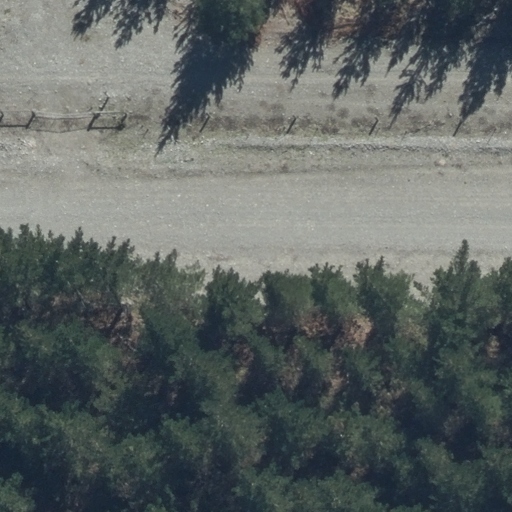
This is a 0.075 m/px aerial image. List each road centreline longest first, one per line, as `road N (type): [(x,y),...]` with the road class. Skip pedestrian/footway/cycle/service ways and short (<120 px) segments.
road 1 (unclassified): [(0,224),(511,238)]
road 2 (track): [(0,72),(511,80)]
road 3 (track): [(32,0),(64,116)]
